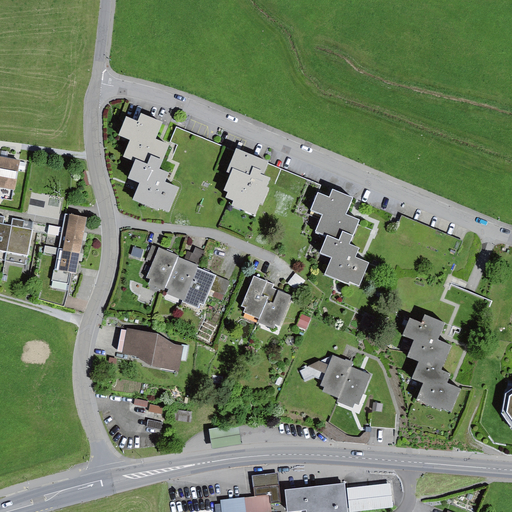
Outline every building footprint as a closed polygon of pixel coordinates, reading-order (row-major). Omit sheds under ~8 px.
[(127,120),(120,137),(131,141),(125,158),(136,163),(148,168),(152,159),(161,163),(169,147),(155,141),(156,139),(162,125),(142,116),(138,125),(127,120)] [(268,164),(237,151),(228,174),(231,175),(224,192),(228,194),(226,199),(234,203),(232,207),(254,216),(259,203),(262,205),(268,191),(265,189),(269,180),(263,177),(268,164)] [(20,161),(1,158),(0,163),(0,188),(14,191),(20,161)] [(148,168),(136,163),(129,180),(141,185),(133,202),(158,212),(159,209),(168,213),(177,191),(163,185),(165,181),(167,175),(158,172),(161,163),(152,159),(148,168)] [(329,199),(318,195),(311,211),(324,216),(317,233),(328,237),(339,242),(342,233),(354,238),(360,222),(346,216),(348,213),(354,199),(333,190),(329,199)] [(0,216),(0,252),(6,254),(11,227),(3,224),(4,217),(0,216)] [(63,250),(80,253),(87,219),(70,216),(63,250)] [(13,219),(11,227),(6,254),(27,258),(33,231),(22,229),(24,221),(13,219)] [(339,242),(328,237),(320,254),(332,259),(325,276),(349,286),(350,283),(359,287),(368,265),(355,260),(357,255),(359,250),(350,246),(354,238),(342,233),(339,242)] [(179,258),(179,257),(152,245),(146,260),(153,263),(147,278),(151,280),(149,286),(165,292),(166,289),(179,258)] [(45,247),(44,253),(57,255),(55,271),(76,274),(80,253),(63,250),(45,247)] [(188,252),(184,261),(198,266),(204,251),(196,248),(193,254),(188,252)] [(184,261),(179,258),(166,289),(169,290),(167,295),(184,302),(197,269),(198,266),(184,261)] [(231,282),(197,269),(184,302),(183,303),(198,309),(199,304),(205,306),(211,291),(225,297),(231,282)] [(295,274),(288,284),(298,291),(305,281),(295,274)] [(275,285),(255,276),(242,307),(246,308),(244,314),(260,320),(273,289),(275,285)] [(292,297),(273,289),(260,320),(258,323),(274,330),(276,325),(280,327),(292,297)] [(302,315),(297,326),(305,330),(310,319),(302,315)] [(418,362),(441,371),(450,346),(439,342),(441,337),(446,324),(424,316),(421,324),(410,320),(404,337),(415,341),(409,359),(418,362)] [(157,336),(128,329),(122,354),(154,361),(152,369),(179,374),(185,347),(156,341),(157,336)] [(343,360),(332,355),(299,371),(305,382),(314,377),(322,380),(320,386),(324,388),(322,393),(339,400),(352,369),(353,364),(343,360)] [(441,371),(418,362),(410,380),(423,385),(416,402),(441,412),(442,409),(451,413),(460,392),(446,386),(448,381),(451,375),(441,371)] [(361,372),(352,369),(339,400),(338,403),(353,409),(354,404),(359,406),(371,376),(361,372)] [(511,390),(505,395),(502,415),(511,428),(511,390)] [(148,402),(135,399),(134,404),(147,407),(148,402)] [(383,405),(374,403),(372,411),(381,413),(383,405)] [(163,407),(150,405),(148,412),(161,414),(163,407)] [(192,412),(174,410),(173,421),(191,423),(192,412)] [(372,414),(370,426),(395,429),(397,417),(372,414)] [(163,423),(148,420),(147,427),(161,430),(163,423)] [(211,443),(213,450),(242,445),(240,438),(238,425),(209,430),(211,443)] [(252,477),(254,488),(279,485),(277,474),(252,477)] [(390,484),(347,489),(349,511),(364,511),(393,509),(390,484)] [(279,485),(254,488),(255,497),(270,495),(271,505),(281,504),(279,485)] [(347,511),(344,486),(286,492),(287,511),(347,511)] [(270,495),(255,497),(220,501),(221,511),(271,511),(271,505),(270,495)]
